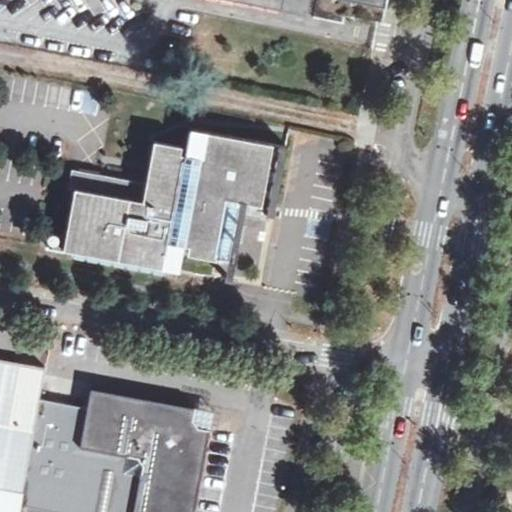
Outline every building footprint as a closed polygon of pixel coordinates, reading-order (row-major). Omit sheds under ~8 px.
[(213,276),(217,258),(229,260),(233,240),(239,241),(242,223),(237,222),(241,200),(275,207),(286,145),(195,128),(191,154),(188,170),(174,168),(170,186),(151,183),(103,173),(99,191),(77,187),(64,249),(213,276)] [(191,154),(186,153),(188,145),(159,140),(151,183),(170,186),(174,168),(188,170),(191,154)] [(77,187),(99,191),(103,173),(76,169),(73,186),(77,187)] [(20,511),(41,399),(47,367),(0,358),(0,511),(20,511)] [(88,407),(41,399),(20,511),(195,511),(211,430),(212,427),(199,424),(193,423),(196,406),(195,406),(92,387),(88,407)] [(212,427),(215,410),(196,406),(193,423),(199,424),(212,427)]
